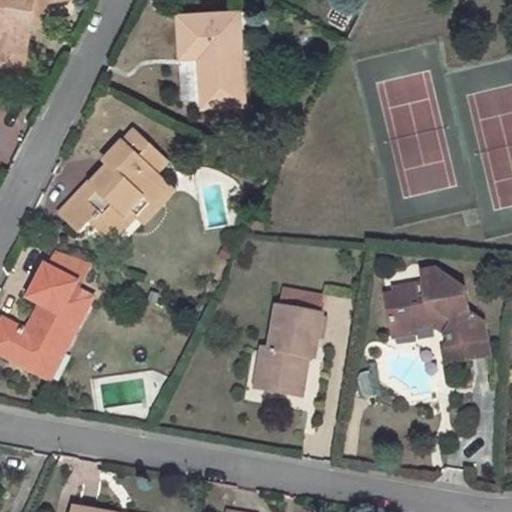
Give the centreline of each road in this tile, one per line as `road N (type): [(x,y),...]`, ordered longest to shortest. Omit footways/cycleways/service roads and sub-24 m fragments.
road 1 (residential): [(511,508),(0,419)]
road 2 (residential): [(0,233),(121,0)]
